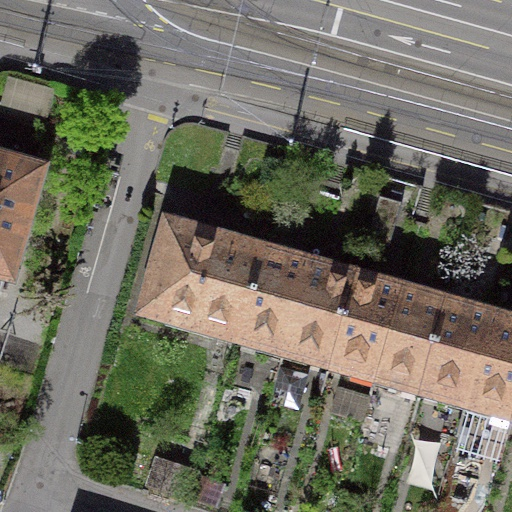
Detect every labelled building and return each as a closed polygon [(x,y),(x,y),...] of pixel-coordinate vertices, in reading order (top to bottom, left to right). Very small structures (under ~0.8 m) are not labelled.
[(0,164),(0,293),(34,174),(0,164)] [(145,311),(238,338),(263,254),(218,241),(170,227),(145,311)] [(284,350),(308,267),(286,261),(263,254),(238,338),(284,350)] [(284,350),(329,363),(354,280),(332,274),(308,267),(284,350)] [(375,376),(400,293),(375,286),(354,280),(329,363),(359,372),(375,376)] [(375,376),(421,389),(446,306),(424,300),(400,293),(375,376)] [(467,402),(491,319),(467,312),(446,306),(421,389),(467,402)] [(511,414),(511,324),(491,319),(467,402),(511,414)] [(356,501),(342,497),(337,511),(365,511),(368,504),(356,501)]
